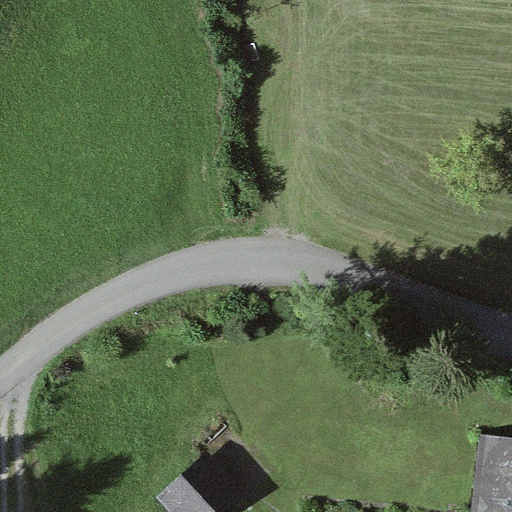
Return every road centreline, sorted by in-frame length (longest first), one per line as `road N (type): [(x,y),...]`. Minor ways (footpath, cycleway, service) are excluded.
road 1 (unclassified): [(511,331),(247,259),(86,311),(0,384)]
road 2 (track): [(12,374),(17,511)]
